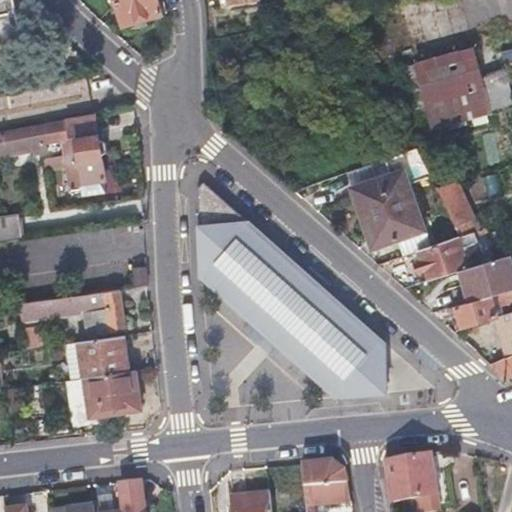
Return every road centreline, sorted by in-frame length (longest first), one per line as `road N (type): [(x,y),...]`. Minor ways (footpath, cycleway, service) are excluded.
road 1 (residential): [(172,115),(468,371),(497,424)]
road 2 (residential): [(172,115),(163,173),(185,446)]
road 3 (residential): [(0,468),(185,446)]
road 4 (residential): [(185,446),(359,432)]
road 5 (residential): [(53,0),(172,115)]
road 6 (residential): [(359,432),(497,424)]
